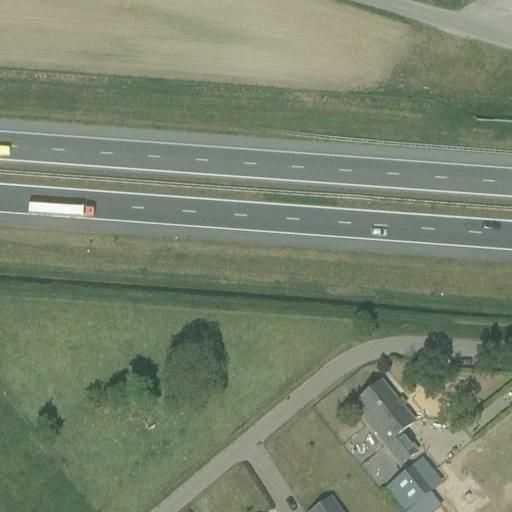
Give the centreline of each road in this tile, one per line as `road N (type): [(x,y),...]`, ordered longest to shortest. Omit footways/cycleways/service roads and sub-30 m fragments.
road 1 (motorway): [(0,199),(511,236)]
road 2 (motorway): [(511,184),(0,147)]
road 3 (unclassified): [(511,353),(414,346),(348,363),(164,511)]
road 4 (unclassified): [(375,0),(511,41)]
